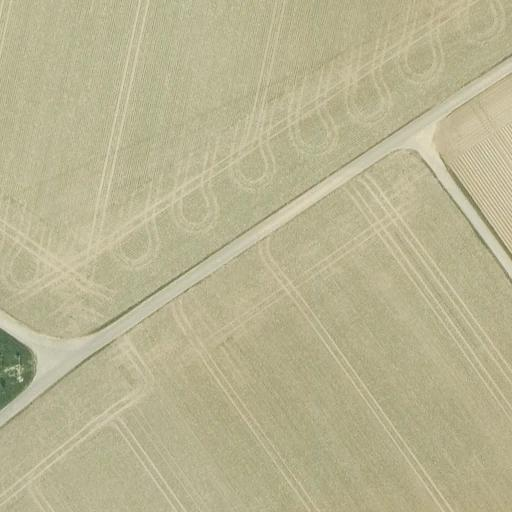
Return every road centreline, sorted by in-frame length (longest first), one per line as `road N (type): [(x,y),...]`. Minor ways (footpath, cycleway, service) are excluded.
road 1 (track): [(0,413),(59,362),(401,120),(511,277)]
road 2 (track): [(401,120),(511,47)]
